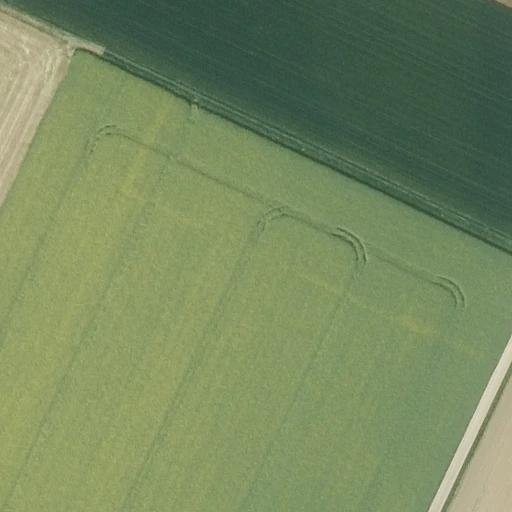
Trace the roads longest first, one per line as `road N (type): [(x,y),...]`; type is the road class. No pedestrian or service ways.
road 1 (track): [(511,251),(0,8)]
road 2 (track): [(437,511),(511,346)]
